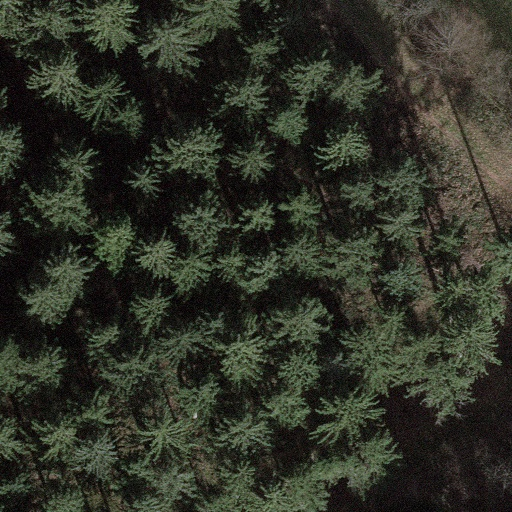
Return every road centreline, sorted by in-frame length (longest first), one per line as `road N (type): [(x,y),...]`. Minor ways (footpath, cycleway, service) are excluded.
road 1 (track): [(336,0),(511,183)]
road 2 (track): [(511,402),(366,511)]
